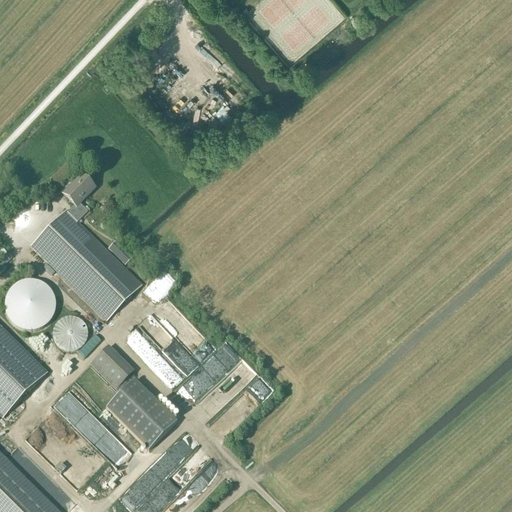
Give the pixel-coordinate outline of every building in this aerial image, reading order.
[(67,214),(77,224),(88,213),(80,205),(95,190),(81,176),(62,195),(74,207),(67,214)] [(67,214),(66,212),(31,248),(106,323),(142,287),(77,224),(67,214)] [(133,259),(116,242),(108,250),(125,267),(133,259)] [(165,270),(144,291),(157,303),(177,281),(165,270)] [(5,304),(5,305),(5,307),(5,308),(5,309),(5,311),(6,312),(6,313),(6,314),(7,316),(8,317),(9,320),(11,322),(12,324),(14,325),(17,327),(18,328),(20,329),(22,330),(24,330),(26,330),(28,331),(30,331),(33,331),(35,330),(37,330),(40,329),(42,328),(44,327),(46,325),(48,323),(49,322),(51,320),(52,317),(53,317),(54,315),(54,312),(55,311),(55,309),(55,308),(55,307),(55,305),(55,303),(55,301),(55,300),(54,298),(54,297),(54,296),(53,294),(52,294),(51,291),(49,289),(48,288),(47,287),(46,286),(44,284),(43,283),(41,283),(40,282),(37,281),(34,280),(32,280),(30,280),(28,280),(26,280),(24,281),(22,281),(20,282),(17,283),(15,285),(14,286),(12,288),(10,290),(9,291),(8,292),(8,293),(7,294),(6,296),(6,297),(6,298),(5,300),(5,301),(5,303),(5,304)] [(163,322),(178,338),(182,334),(188,339),(196,331),(176,310),(163,322)] [(87,337),(87,334),(87,331),(86,329),(85,326),(83,324),(81,322),(78,320),(75,319),(72,319),(69,318),(66,319),(64,320),(61,321),(59,323),(57,325),(55,328),(54,331),(53,334),(53,337),(54,340),(55,342),(56,345),(58,347),(60,349),(63,351),(66,352),(69,352),(72,353),(75,352),(77,351),(80,350),(82,348),(84,346),(86,343),(87,340),(87,337)] [(47,375),(0,328),(0,416),(3,419),(47,375)] [(90,366),(116,391),(133,374),(107,349),(90,366)] [(177,423),(149,396),(134,381),(106,410),(149,452),(177,423)] [(54,511),(0,457),(0,511),(54,511)]
